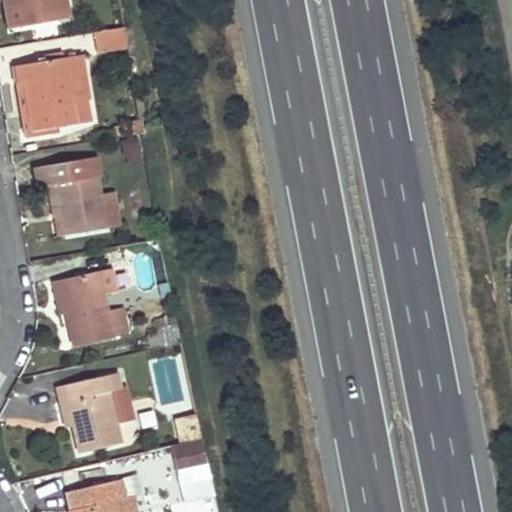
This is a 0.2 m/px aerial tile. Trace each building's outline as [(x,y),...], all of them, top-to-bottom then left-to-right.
[(17,0),(22,26),(71,18),(68,0),(17,0)] [(95,29),(96,54),(126,53),(125,28),(95,29)] [(65,58),(18,66),(21,81),(25,80),(33,131),(25,133),(26,137),(61,132),(60,127),(77,124),(73,102),(87,99),(80,56),(65,58)] [(25,80),(21,81),(17,81),(25,133),(33,131),(25,80)] [(87,99),(73,102),(77,124),(91,122),(87,99)] [(128,165),(143,158),(133,138),(118,144),(128,165)] [(101,193),(98,176),(73,180),(71,165),(37,172),(39,186),(47,185),(58,183),(67,235),(107,229),(101,193)] [(67,235),(58,183),(47,185),(56,237),(67,235)] [(116,191),(101,193),(107,229),(121,226),(116,191)] [(99,270),(103,291),(113,289),(110,268),(99,270)] [(99,270),(62,278),(69,312),(75,343),(128,332),(124,307),(107,310),(103,291),(99,270)] [(54,279),(61,315),(69,312),(62,278),(54,279)] [(163,418),(194,412),(183,354),(152,360),(163,418)] [(124,443),(119,420),(134,417),(127,384),(122,385),(118,370),(65,382),(75,425),(81,452),(124,443)] [(67,426),(75,425),(65,382),(58,384),(67,426)] [(183,445),(202,440),(197,415),(177,420),(183,445)] [(207,460),(202,440),(183,445),(187,464),(207,460)] [(127,499),(122,479),(74,491),(79,509),(68,511),(119,511),(117,501),(127,499)] [(136,511),(133,497),(127,499),(117,501),(119,511),(136,511)]
